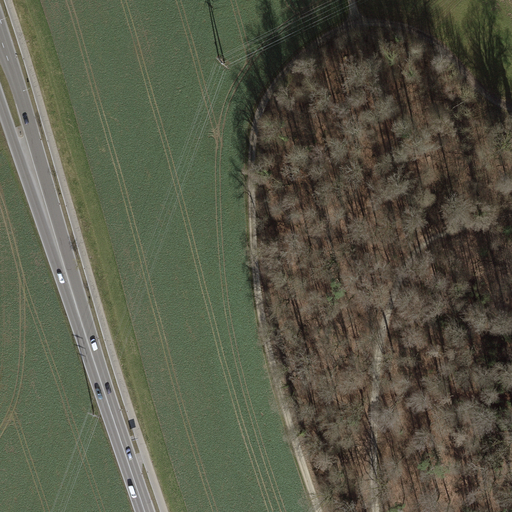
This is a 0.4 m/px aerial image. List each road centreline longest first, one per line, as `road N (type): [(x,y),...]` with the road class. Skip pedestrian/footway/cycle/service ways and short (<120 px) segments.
road 1 (track): [(511,107),(493,101),(432,41),(359,23),(311,39),(273,88),(255,135),(260,276),(295,456),(318,511)]
road 2 (primary): [(25,144),(146,511)]
road 3 (track): [(511,212),(429,240),(400,283),(377,352),(374,511)]
